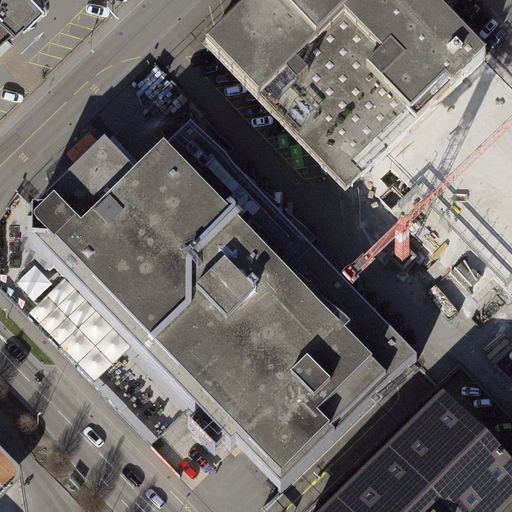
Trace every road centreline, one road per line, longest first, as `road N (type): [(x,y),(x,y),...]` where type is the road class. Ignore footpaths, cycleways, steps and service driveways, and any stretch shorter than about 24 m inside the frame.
road 1 (tertiary): [(0,349),(155,511)]
road 2 (unclassified): [(142,28),(92,64),(0,155)]
